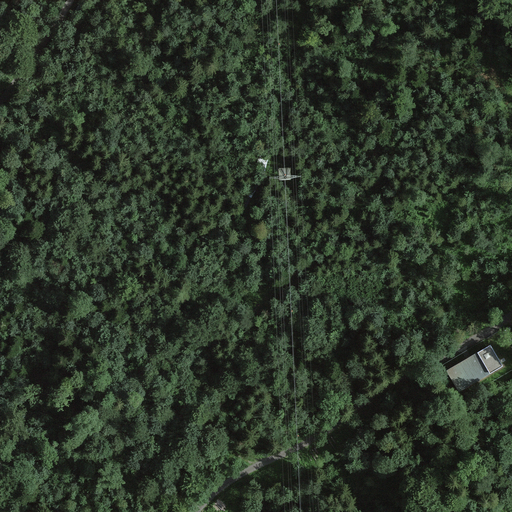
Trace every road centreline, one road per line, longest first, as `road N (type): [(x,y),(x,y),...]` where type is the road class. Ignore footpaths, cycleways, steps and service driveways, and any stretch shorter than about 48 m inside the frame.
road 1 (track): [(1,511),(0,101),(73,0)]
road 2 (track): [(511,309),(316,437),(245,471),(193,511)]
